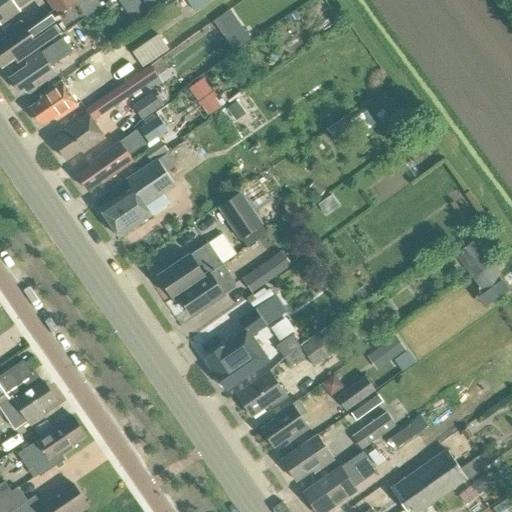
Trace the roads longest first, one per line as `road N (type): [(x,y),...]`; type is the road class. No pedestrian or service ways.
road 1 (tertiary): [(255,511),(0,139)]
road 2 (residential): [(164,511),(0,277)]
